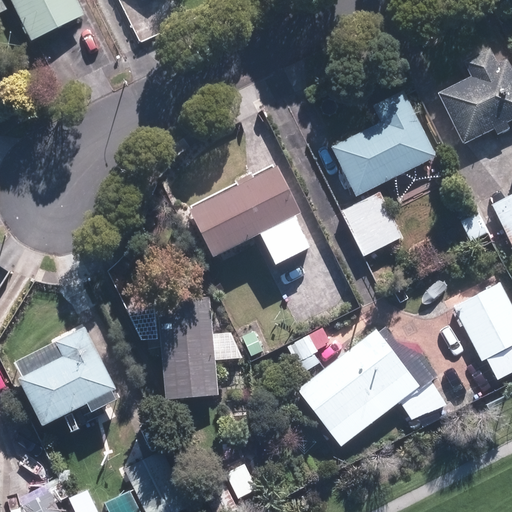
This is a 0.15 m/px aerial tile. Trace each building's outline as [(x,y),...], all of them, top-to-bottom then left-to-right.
[(84,17),(76,0),(10,0),(31,42),(84,17)] [(498,64),(490,50),(463,63),(471,77),(438,94),(464,146),(511,121),(511,69),(507,59),(498,64)] [(356,198),(437,158),(404,92),(373,107),(381,123),(331,148),(356,198)] [(309,246),(295,218),(302,215),(278,167),(189,211),(213,260),(261,236),(274,263),(309,246)] [(364,257),(403,238),(380,193),(341,212),(364,257)] [(511,195),(491,206),(511,249),(511,195)] [(487,234),(477,213),(460,221),(471,242),(487,234)] [(454,307),(481,362),(488,359),(498,380),(511,372),(511,306),(500,283),(454,307)] [(218,396),(210,297),(157,301),(166,400),(218,396)] [(46,425),(119,389),(88,326),(59,340),(67,355),(22,377),(46,425)] [(397,345),(385,328),(378,333),(375,330),(296,391),(341,448),(400,402),(401,404),(414,425),(415,423),(416,423),(444,406),(442,403),(430,384),(438,378),(422,356),(397,345)] [(250,358),(264,350),(254,329),(240,337),(250,358)] [(303,374),(321,364),(313,353),(319,351),(319,350),(329,344),(322,329),(288,346),(296,362),(303,374)] [(145,511),(179,511),(190,507),(160,451),(124,470),(145,511)] [(231,511),(237,510),(219,472),(200,481),(214,511),(231,511)]
